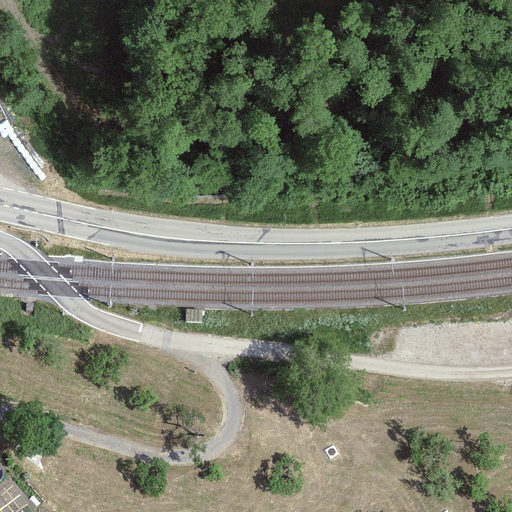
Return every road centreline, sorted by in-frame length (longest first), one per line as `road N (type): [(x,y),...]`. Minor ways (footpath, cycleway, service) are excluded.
road 1 (primary): [(0,204),(214,242),(315,244),(511,229)]
road 2 (unclassified): [(511,370),(447,374),(159,338)]
road 3 (unclassified): [(0,238),(85,312),(159,338)]
